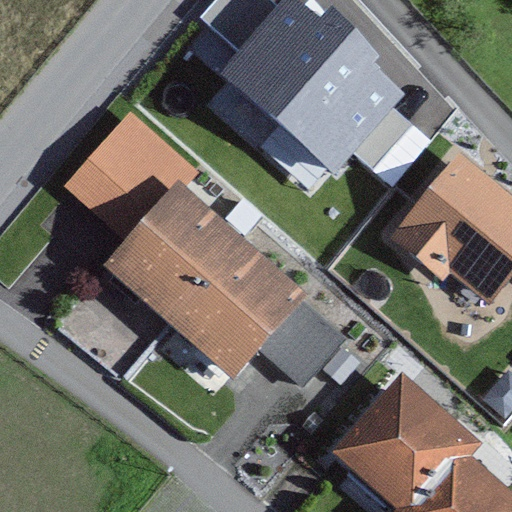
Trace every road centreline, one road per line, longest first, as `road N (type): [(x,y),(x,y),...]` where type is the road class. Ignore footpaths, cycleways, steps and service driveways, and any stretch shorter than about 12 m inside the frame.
road 1 (unclassified): [(0,163),(134,0)]
road 2 (residential): [(383,0),(511,146)]
